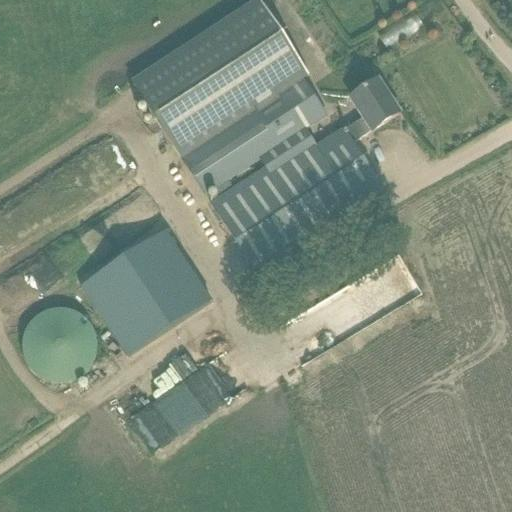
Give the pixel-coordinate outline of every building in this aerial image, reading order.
[(383,192),(353,146),(399,116),(377,83),(360,94),(351,100),(364,119),(344,133),(343,131),(316,148),(302,126),(323,112),(302,81),(308,77),(260,4),(133,87),(205,197),(260,161),(266,169),(210,205),(256,275),(383,192)] [(167,234),(83,289),(127,360),(211,305),(167,234)] [(315,312),(337,346),(382,317),(360,283),(315,312)] [(74,384),(80,380),(87,373),(93,365),(96,355),(96,344),(93,334),(88,326),(80,319),(71,314),(61,312),(50,313),(41,317),(33,322),(27,330),(24,338),(22,347),(23,357),(26,365),(32,374),(40,381),(50,385),(60,387),(67,386),(74,384)] [(195,381),(130,419),(151,454),(216,416),(195,381)]
